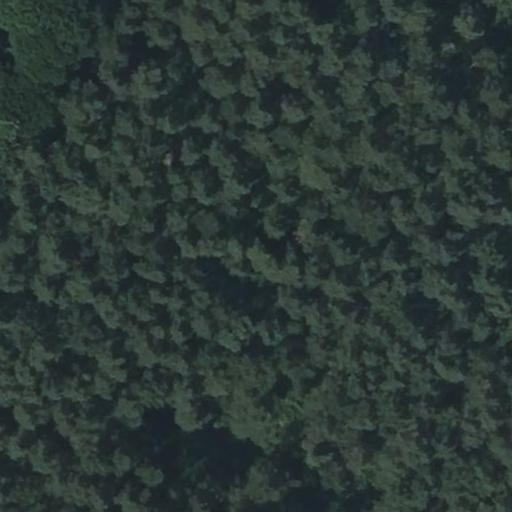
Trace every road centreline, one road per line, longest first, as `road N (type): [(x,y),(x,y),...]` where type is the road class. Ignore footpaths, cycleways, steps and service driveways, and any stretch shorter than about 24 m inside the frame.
road 1 (track): [(106,0),(0,183)]
road 2 (track): [(164,511),(0,422)]
